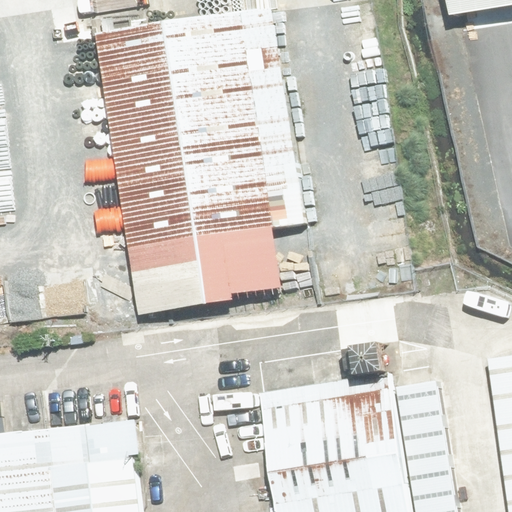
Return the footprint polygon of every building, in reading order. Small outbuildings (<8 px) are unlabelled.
[(511,0),(448,0),(451,11),(511,2),(511,0)] [(266,225),(297,221),(262,2),(87,29),(132,307),(275,285),(266,225)] [(359,373),(252,391),(271,511),(402,511),(445,505),(428,402),(366,412),(359,373)] [(511,511),(511,375),(468,381),(485,511),(511,511)] [(117,405),(0,423),(0,511),(131,511),(134,511),(117,405)]
